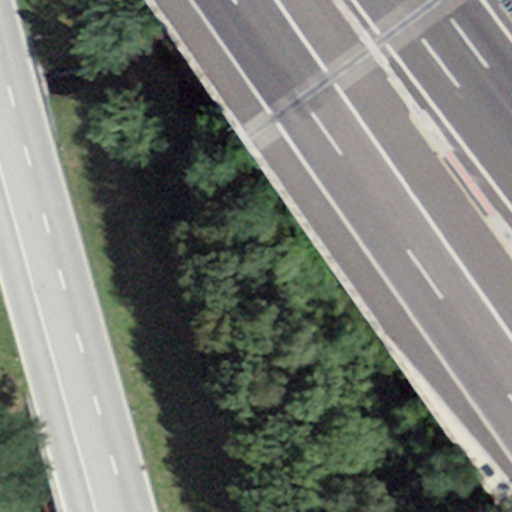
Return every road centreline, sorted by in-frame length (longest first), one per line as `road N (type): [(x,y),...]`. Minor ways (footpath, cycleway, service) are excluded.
road 1 (motorway): [(240,0),(511,394)]
road 2 (primary): [(107,511),(0,123)]
road 3 (motorway): [(511,149),(403,0)]
